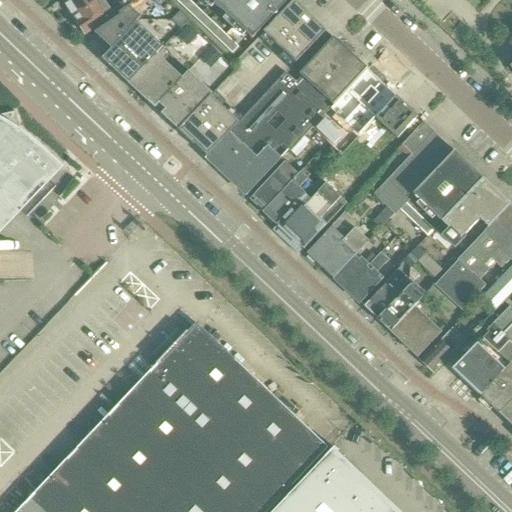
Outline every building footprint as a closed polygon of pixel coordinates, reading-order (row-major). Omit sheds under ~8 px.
[(67,0),(63,3),(74,19),(101,0),(67,0)] [(101,0),(74,19),(76,22),(85,36),(114,16),(106,5),(112,1),(113,2),(115,0),(101,0)] [(238,48),(187,0),(177,0),(176,1),(232,55),(238,48)] [(209,0),(220,11),(230,0),(209,0)] [(230,0),(220,11),(252,40),(289,0),(230,0)] [(293,1),(263,33),(264,34),(285,54),(293,62),(296,64),(299,60),(310,49),(313,45),(322,36),(326,32),(324,30),(316,22),(312,19),(307,14),(294,2),(293,1)] [(94,34),(111,50),(134,26),(139,20),(141,19),(129,7),(118,14),(119,17),(94,34)] [(168,21),(176,28),(186,18),(178,10),(168,21)] [(102,60),(115,72),(152,33),(139,20),(134,26),(111,50),(102,60)] [(189,26),(177,38),(187,48),(199,35),(189,26)] [(115,72),(128,84),(156,55),(160,51),(165,45),(152,33),(115,72)] [(301,77),(296,83),(285,73),(239,124),(207,157),(206,158),(246,196),(281,159),(273,152),(281,144),(290,152),(312,129),(330,110),(367,70),(333,39),(299,75),(301,77)] [(128,84),(141,97),(176,61),(163,48),(160,51),(156,55),(128,84)] [(212,48),(200,60),(210,71),(222,58),(212,48)] [(141,97),(154,109),(188,72),(176,61),(141,97)] [(358,137),(375,119),(396,97),(367,70),(330,110),(358,137)] [(188,72),(154,109),(155,110),(160,105),(165,110),(161,115),(178,131),(211,97),(213,95),(188,72)] [(211,97),(178,131),(194,147),(195,146),(207,157),(239,124),(211,97)] [(417,118),(396,97),(375,119),(397,140),(417,118)] [(56,188),(43,176),(61,167),(62,168),(63,167),(40,145),(20,130),(16,113),(0,116),(0,203),(6,199),(27,218),(56,188)] [(347,149),(319,122),(312,129),(341,156),(347,149)] [(423,124),(406,142),(437,171),(454,153),(423,124)] [(381,229),(400,210),(406,203),(413,196),(437,171),(406,142),(399,149),(409,159),(374,195),(387,207),(373,222),(381,229)] [(413,196),(441,223),(483,180),(454,153),(437,171),(413,196)] [(250,200),(263,213),(298,175),(285,163),(250,200)] [(277,225),(290,238),(349,173),(347,171),(330,188),(320,179),(313,186),(277,225)] [(263,213),(277,225),(313,186),(300,173),(298,175),(263,213)] [(349,173),(290,238),(303,250),(346,204),(341,199),(358,182),(349,173)] [(483,180),(441,223),(434,231),(452,248),(459,240),(478,220),(487,228),(510,206),(483,180)] [(406,203),(400,210),(427,236),(433,230),(406,203)] [(511,261),(511,260),(511,207),(510,206),(487,228),(478,220),(459,240),(469,249),(438,281),(435,285),(461,311),(485,286),(473,273),(498,247),(511,261)] [(307,254),(320,266),(355,229),(358,226),(345,213),(307,254)] [(333,279),(357,254),(368,242),(355,229),(320,266),(333,279)] [(410,254),(418,261),(424,254),(417,247),(410,254)] [(357,254),(333,279),(360,304),(383,279),(376,273),(388,260),(380,253),(369,266),(357,254)] [(418,261),(410,254),(403,261),(410,269),(418,261)] [(434,277),(440,270),(424,254),(418,261),(434,277)] [(511,266),(478,302),(491,314),(511,292),(511,266)] [(364,308),(377,320),(412,284),(399,271),(364,308)] [(390,332),(413,308),(425,296),(412,284),(377,320),(390,332)] [(452,371),(480,397),(511,361),(511,308),(510,307),(486,331),(488,333),(452,371)] [(413,308),(390,332),(417,358),(440,333),(413,308)] [(267,511),(328,449),(196,324),(17,511),(267,511)] [(421,361),(434,374),(465,341),(452,329),(421,361)] [(498,415),(499,414),(511,400),(511,361),(480,397),(498,415)] [(511,400),(499,414),(511,426),(511,400)] [(394,511),(356,475),(335,454),(337,451),(334,448),(272,511),(394,511)]
